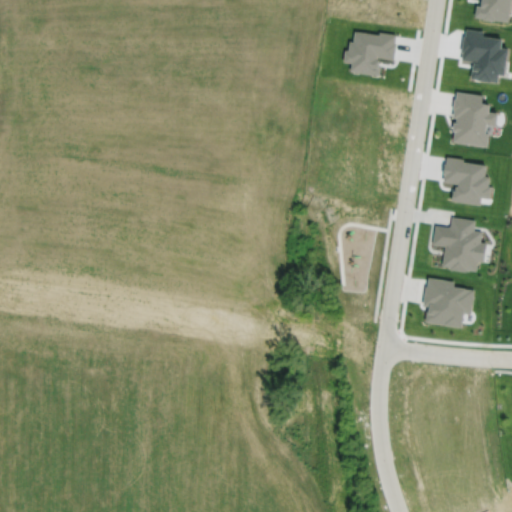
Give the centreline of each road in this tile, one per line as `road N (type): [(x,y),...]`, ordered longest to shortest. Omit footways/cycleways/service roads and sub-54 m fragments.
road 1 (residential): [(435,0),(379,379),(380,441),(398,511)]
road 2 (residential): [(383,346),(0,289)]
road 3 (residential): [(511,357),(383,346)]
